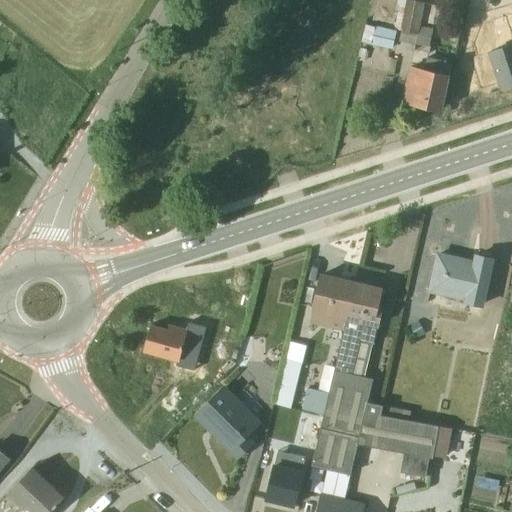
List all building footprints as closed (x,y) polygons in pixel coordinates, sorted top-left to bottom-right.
[(390,0),(381,0),(377,19),(386,21),(390,0)] [(414,45),(427,47),(431,30),(419,27),(423,4),(406,0),(405,0),(399,0),(393,28),(400,32),(398,42),(413,46),(414,45)] [(485,13),(469,10),(465,31),(471,32),(470,40),(479,42),(485,13)] [(511,41),(504,18),(492,22),(497,37),(487,41),(491,51),(488,52),(501,90),(511,86),(511,41)] [(364,26),(360,42),(371,45),(371,46),(391,50),(395,31),(375,27),(374,28),(364,26)] [(409,68),(401,102),(439,111),(449,63),(425,59),(423,71),(409,68)] [(251,73),(251,107),(291,107),(291,73),(251,73)] [(437,256),(426,293),(462,301),(462,304),(479,308),(490,261),(475,257),(473,266),(437,256)] [(353,284),(320,276),(309,324),(342,332),(353,284)] [(380,291),(379,290),(353,284),(333,371),(363,378),(370,345),(372,345),(380,310),(380,309),(376,308),(380,291)] [(207,323),(197,353),(225,362),(234,331),(207,323)] [(166,331),(150,327),(143,352),(179,362),(178,366),(193,370),(204,329),(187,325),(185,331),(167,327),(166,331)] [(279,382),(294,386),(300,363),(284,359),(279,382)] [(333,369),(323,366),(317,389),(327,392),(333,369)] [(367,402),(372,380),(363,378),(333,371),(310,467),(349,476),(355,445),(372,448),(381,406),(367,402)] [(294,386),(279,382),(273,405),(289,409),(294,386)] [(260,424),(224,387),(194,417),(236,458),(252,443),(247,437),(260,424)] [(301,411),(320,415),(325,394),(306,389),(301,411)] [(381,406),(379,416),(408,421),(409,412),(381,406)] [(379,416),(372,448),(402,454),(399,473),(423,478),(427,458),(431,459),(431,457),(444,459),(450,429),(379,416)] [(291,449),(293,437),(282,435),(284,426),(269,423),(265,444),(291,449)] [(292,507),(304,458),(276,452),(264,500),(292,507)] [(0,500),(0,511),(48,511),(60,500),(29,470),(0,500)] [(349,476),(326,471),(315,511),(361,511),(363,504),(344,499),(349,476)] [(497,482),(477,478),(475,488),(495,492),(497,482)]
